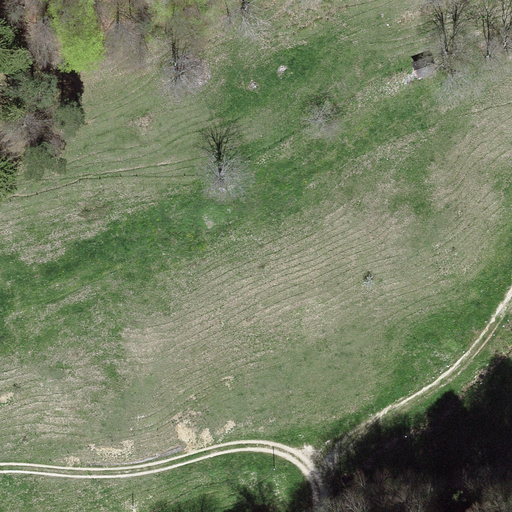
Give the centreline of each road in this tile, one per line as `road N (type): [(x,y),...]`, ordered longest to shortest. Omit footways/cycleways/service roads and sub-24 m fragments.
road 1 (track): [(0,466),(126,470),(241,443),(291,453),(319,482)]
road 2 (track): [(317,511),(319,482),(339,449),(440,377),(511,294)]
